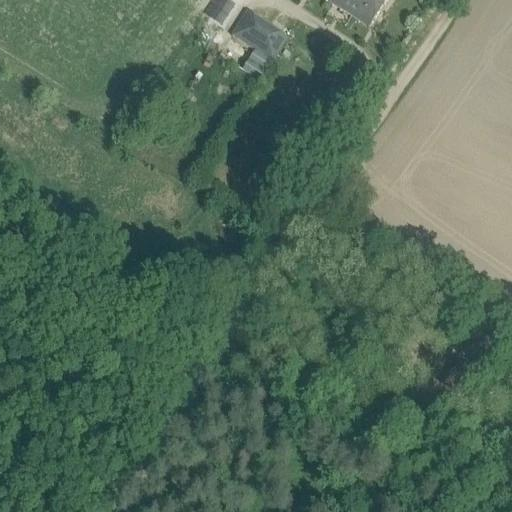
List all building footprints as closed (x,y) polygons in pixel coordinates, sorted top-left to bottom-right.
[(332,0),(330,3),(333,5),(370,29),(389,0),(332,0)] [(248,13),(233,36),(273,61),(288,39),(248,13)] [(266,72),(272,62),(256,52),(249,61),(266,72)] [(260,81),(266,72),(249,61),(243,70),(260,81)] [(186,107),(194,95),(173,82),(165,94),(186,107)]
